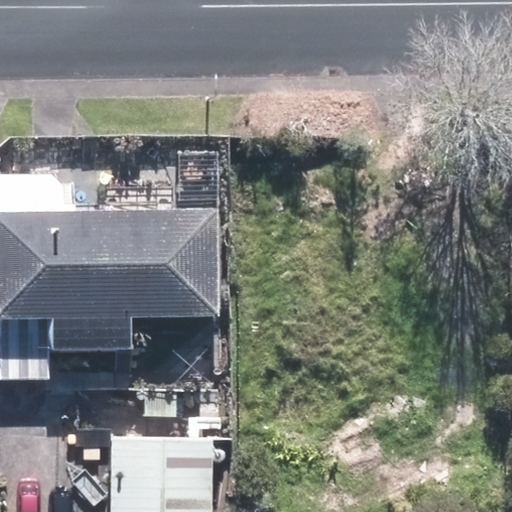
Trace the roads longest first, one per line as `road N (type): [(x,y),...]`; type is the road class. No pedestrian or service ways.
road 1 (tertiary): [(138,6),(511,4)]
road 2 (tertiary): [(0,7),(138,6)]
